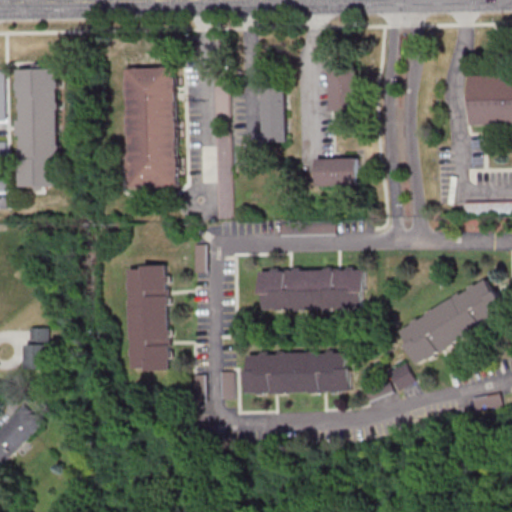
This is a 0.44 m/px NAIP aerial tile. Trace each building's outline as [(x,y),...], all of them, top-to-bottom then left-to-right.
[(178,67),(181,186),(132,187),(129,69),(178,67)] [(333,68),(360,67),(362,110),(334,111),(333,68)] [(59,69),(62,185),(23,186),(20,69),(59,69)] [(216,71),(230,71),(234,218),(220,218),(216,71)] [(511,124),(474,125),(473,76),(511,75),(511,124)] [(266,88),(288,88),(289,141),(267,142),(266,88)] [(0,142),(8,142),(9,192),(0,192),(0,142)] [(319,160),(361,159),(362,185),(320,186),(319,160)] [(511,201),(511,213),(466,214),(466,202),(511,201)] [(337,222),(337,234),(282,235),(282,223),(337,222)] [(194,244),(208,244),(209,272),(195,272),(194,244)] [(131,269),(171,267),(175,367),(135,369),(131,269)] [(266,309),(266,271),(365,270),(365,308),(266,309)] [(509,310),(421,364),(401,331),(490,278),(509,310)] [(29,369),(52,370),(52,328),(30,328),(29,369)] [(353,391),(248,393),(247,355),(352,353),(353,391)] [(234,372),(236,399),(224,400),(223,372),(234,372)] [(208,375),(209,398),(196,398),(195,375),(208,375)] [(474,397),(500,392),(503,405),(476,410),(474,397)] [(46,423),(25,403),(0,429),(0,462),(4,467),(46,423)]
